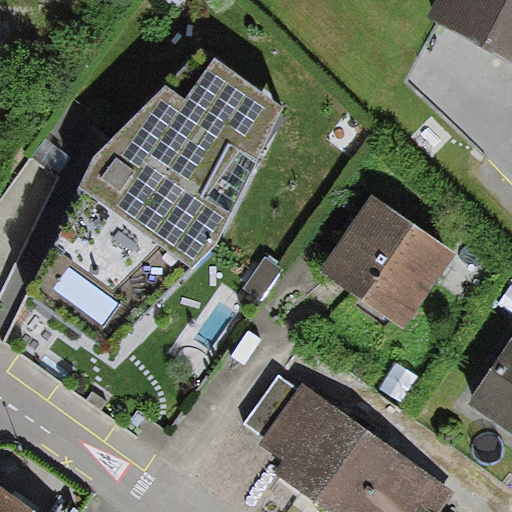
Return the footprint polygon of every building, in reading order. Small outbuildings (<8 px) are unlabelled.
[(511,64),(511,0),(450,0),(437,24),(511,64)] [(286,117),(201,58),(90,178),(30,303),(118,362),(219,251),(286,117)] [(455,261),(376,208),(328,278),(406,331),(455,261)] [(511,289),(502,283),(488,305),(511,320),(511,289)] [(511,356),(473,413),(511,440),(511,356)] [(302,394),(281,378),(247,426),(268,442),(302,394)] [(442,511),(455,494),(306,389),(302,394),(268,442),(263,449),(287,466),(277,480),(322,511),(442,511)] [(19,511),(0,498),(0,511),(19,511)]
